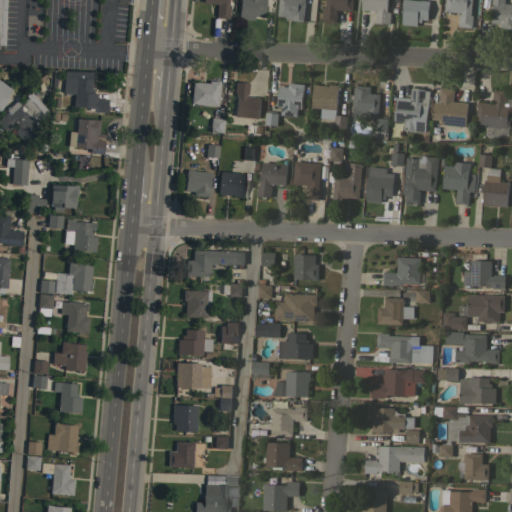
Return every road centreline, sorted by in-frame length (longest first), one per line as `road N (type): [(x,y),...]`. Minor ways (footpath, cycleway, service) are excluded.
road 1 (residential): [(511,60),(144,45)]
road 2 (residential): [(511,241),(151,229)]
road 3 (primary): [(128,226),(102,511)]
road 4 (primary): [(125,511),(151,229)]
road 5 (residential): [(330,511),(356,238)]
road 6 (primary): [(151,229),(163,97)]
road 7 (primary): [(144,45),(133,174)]
